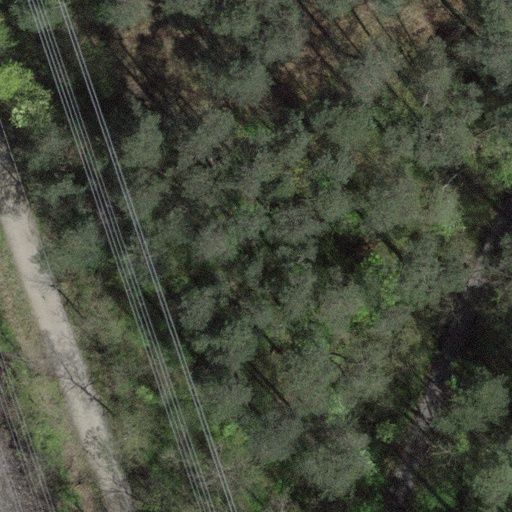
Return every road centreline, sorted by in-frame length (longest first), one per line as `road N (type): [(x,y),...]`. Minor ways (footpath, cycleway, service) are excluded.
road 1 (track): [(138,511),(0,165)]
road 2 (track): [(511,207),(400,511)]
